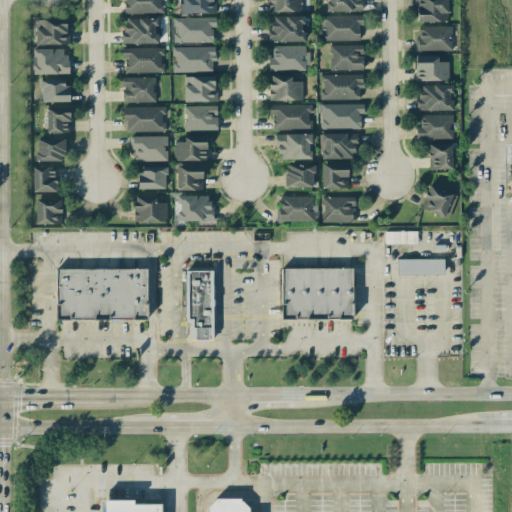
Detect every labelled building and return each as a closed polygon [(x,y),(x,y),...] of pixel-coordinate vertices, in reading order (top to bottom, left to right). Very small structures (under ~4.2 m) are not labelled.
[(123,0),(124,14),(163,13),(162,0),(123,0)] [(214,0),(181,0),(181,14),(215,13),(214,0)] [(268,0),(268,11),(301,12),(300,0),(268,0)] [(359,0),(325,0),(325,11),(360,11),(359,0)] [(415,0),(416,22),(448,21),(447,0),(415,0)] [(270,42),(308,41),(307,15),(269,16),(270,42)] [(323,41),(359,40),(359,25),(362,25),(362,15),(322,16),(323,41)] [(123,18),(123,44),(157,43),(157,17),(123,18)] [(173,18),(173,42),(213,42),(213,17),(173,18)] [(36,45),(68,44),(67,19),(35,19),(36,45)] [(414,51),(451,51),(451,26),(418,26),(418,38),(414,38),(414,51)] [(268,70),(307,70),(307,45),(272,46),(272,57),(268,57),(268,70)] [(329,45),(330,70),(363,70),(362,45),(329,45)] [(211,72),(211,61),(215,61),(215,46),(172,47),(172,72),(211,72)] [(163,72),(162,47),(121,48),(122,58),(125,58),(125,73),(163,72)] [(62,48),(33,49),(34,74),(69,74),(69,57),(63,57),(62,48)] [(437,55),(415,56),(416,81),(448,80),(447,62),(437,62),(437,55)] [(359,99),(359,89),(363,89),(362,74),(321,75),(321,91),(320,91),(320,100),(359,99)] [(269,100),(302,100),(302,81),(291,81),(291,75),(269,75),(269,100)] [(215,76),(183,77),(184,102),(216,101),(215,76)] [(122,102),(154,102),(154,77),(121,77),(122,102)] [(41,79),(41,102),(68,101),(68,79),(41,79)] [(418,111),(451,110),(451,85),(417,85),(418,111)] [(310,104),(271,105),(271,129),(310,129),(310,104)] [(317,104),(317,115),(321,115),(321,129),(360,129),(360,114),(363,113),(363,104),(317,104)] [(164,107),(123,106),(123,121),(126,121),(126,131),(166,132),(166,122),(164,122),(164,107)] [(217,106),(183,106),(183,130),(217,131),(217,106)] [(46,133),(69,132),(69,107),(46,107),(46,133)] [(453,114),(420,115),(420,127),(415,127),(416,140),(453,139),(453,114)] [(277,159),(314,159),(314,133),(277,134),(277,159)] [(355,133),(320,133),(320,159),(355,158),(355,133)] [(174,161),(206,160),(206,135),(184,135),(184,142),(174,142),(174,161)] [(134,161),(167,160),(167,136),(129,136),(129,150),(133,150),(134,161)] [(63,161),(64,139),(36,138),(36,161),(63,161)] [(452,169),(451,144),(428,144),(428,169),(452,169)] [(348,163),(321,163),(322,188),(348,188),(348,163)] [(176,190),(202,190),(202,164),(176,165),(176,190)] [(316,165),(285,164),(285,187),(316,187),(316,165)] [(56,192),(55,166),(32,167),(33,192),(56,192)] [(165,189),(166,167),(139,166),(138,189),(165,189)] [(456,195),(428,185),(420,209),(448,219),(456,195)] [(210,195),(175,196),(176,221),(211,221),(210,195)] [(166,222),(166,203),(155,202),(155,197),(134,196),(133,221),(166,222)] [(278,222),(316,222),(316,196),(278,196),(278,222)] [(354,196),(321,197),(321,224),(355,223),(354,196)] [(34,224),(61,224),(61,198),(34,198),(34,224)] [(385,231),(385,244),(418,244),(418,231),(385,231)] [(397,274),(398,258),(444,258),(444,274),(397,274)] [(282,318),(283,267),(351,268),(350,318),(282,318)] [(56,318),(56,268),(148,269),(147,319),(56,318)] [(185,271),(212,271),(212,339),(189,338),(189,321),(185,321),(185,271)] [(206,511),(206,507),(214,499),(240,499),(248,508),(248,511),(206,511)] [(134,504),(159,504),(159,511),(99,511),(99,501),(134,501),(134,504)]
